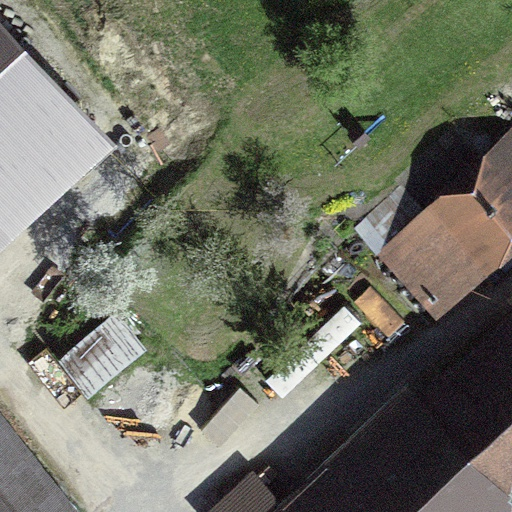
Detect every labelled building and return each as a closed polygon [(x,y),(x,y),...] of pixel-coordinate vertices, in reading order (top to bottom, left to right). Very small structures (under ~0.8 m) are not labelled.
[(0,239),(114,136),(0,11),(0,239)] [(511,130),(381,250),(435,309),(511,238),(511,130)] [(84,391),(142,341),(116,311),(58,361),(84,391)] [(511,328),(446,389),(429,405),(422,397),(296,511),(490,511),(511,492),(511,328)] [(0,511),(46,511),(0,453),(0,511)]
